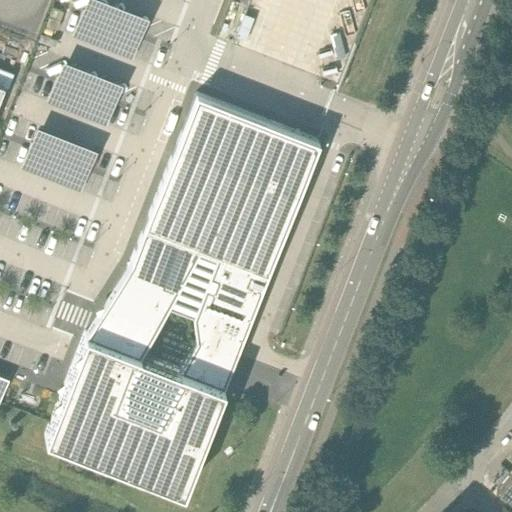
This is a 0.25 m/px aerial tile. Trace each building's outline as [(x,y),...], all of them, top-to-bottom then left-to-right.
[(115,0),(84,0),(73,32),(132,54),(148,12),(115,0)] [(66,69),(115,88),(119,79),(64,58),(50,96),(55,98),(66,69)] [(0,67),(0,84),(3,86),(7,87),(13,72),(0,67)] [(130,260),(85,331),(50,419),(44,436),(182,489),(223,384),(318,140),(196,92),(186,116),(130,260)] [(36,124),(23,166),(84,185),(97,143),(36,124)] [(0,370),(0,400),(10,374),(0,370)] [(511,501),(511,472),(497,489),(511,501)]
